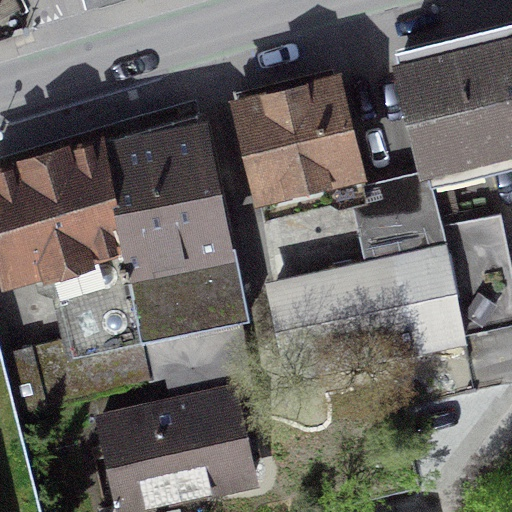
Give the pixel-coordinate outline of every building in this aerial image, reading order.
[(511,35),(391,68),(423,185),(511,160),(511,35)] [(347,77),(231,106),(263,228),(355,204),(350,187),(374,181),(347,77)] [(105,141),(0,172),(0,252),(7,279),(68,260),(85,332),(26,342),(39,400),(153,376),(128,269),(233,244),(205,110),(105,141)] [(441,223),(446,251),(464,337),(511,326),(511,271),(500,211),(441,223)] [(251,321),(233,244),(128,269),(153,376),(167,372),(234,357),(227,327),(251,321)] [(446,251),(275,286),(292,374),(464,337),(446,251)] [(0,511),(37,511),(13,405),(39,400),(26,342),(3,348),(0,336),(0,511)] [(173,404),(98,420),(117,508),(105,511),(143,511),(141,502),(248,480),(229,392),(241,390),(234,357),(167,372),(173,404)]
